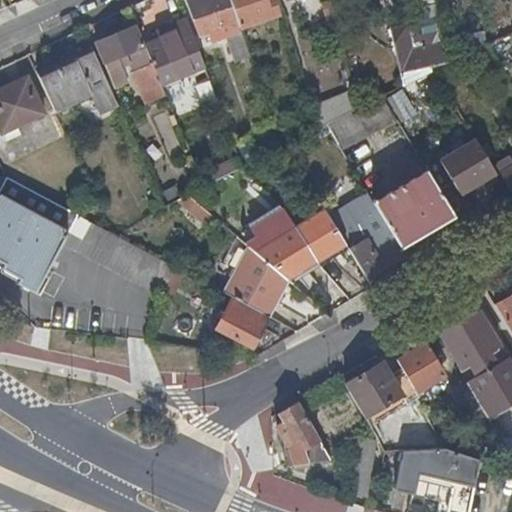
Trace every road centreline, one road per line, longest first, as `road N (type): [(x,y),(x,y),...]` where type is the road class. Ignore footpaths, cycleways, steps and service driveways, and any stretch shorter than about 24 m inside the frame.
road 1 (residential): [(270,385),(511,244)]
road 2 (residential): [(270,385),(111,401),(73,425)]
road 3 (residential): [(156,468),(270,385)]
road 4 (residential): [(33,472),(156,468)]
